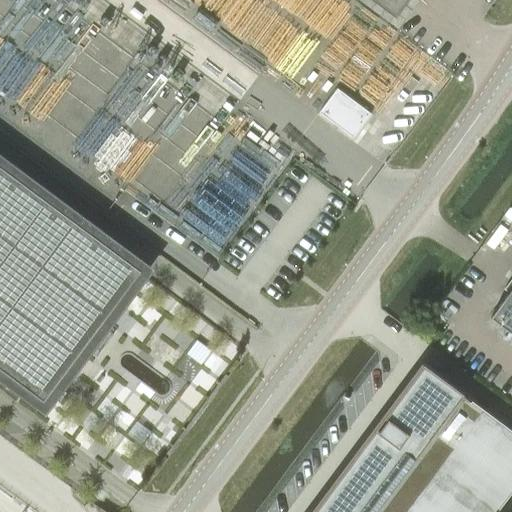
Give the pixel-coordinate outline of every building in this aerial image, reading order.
[(367,0),(368,0),(367,1),(370,3),(370,2),(394,20),(393,21),(396,23),(398,20),(397,19),(409,3),(411,4),(413,1),(411,1),(411,0),(367,0)] [(337,89),(319,113),(352,138),(370,114),(355,103),(337,89)] [(0,369),(28,390),(30,387),(43,397),(77,352),(80,354),(105,319),(102,317),(136,272),(124,263),(126,260),(0,166),(0,369)] [(511,288),(490,318),(511,334),(511,288)] [(496,511),(511,491),(511,431),(473,402),(424,365),(314,511),(496,511)] [(0,511),(18,511),(19,506),(25,507),(0,490),(0,511)]
